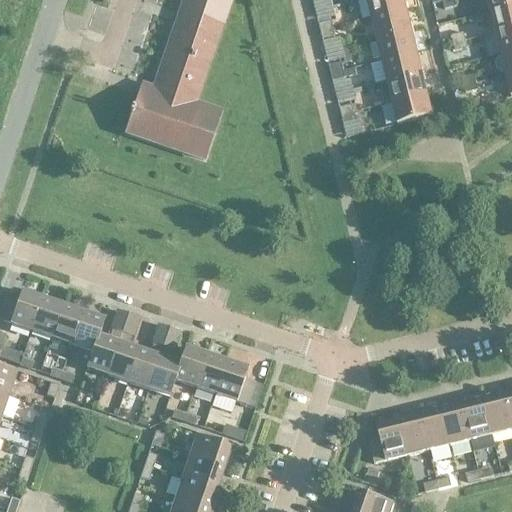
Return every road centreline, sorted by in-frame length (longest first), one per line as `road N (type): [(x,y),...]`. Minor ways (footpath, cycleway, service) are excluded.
road 1 (residential): [(330,358),(361,267),(298,0)]
road 2 (residential): [(330,358),(0,246)]
road 3 (residential): [(511,319),(330,358)]
road 4 (unclassified): [(0,167),(57,0)]
road 5 (residential): [(280,511),(330,358)]
